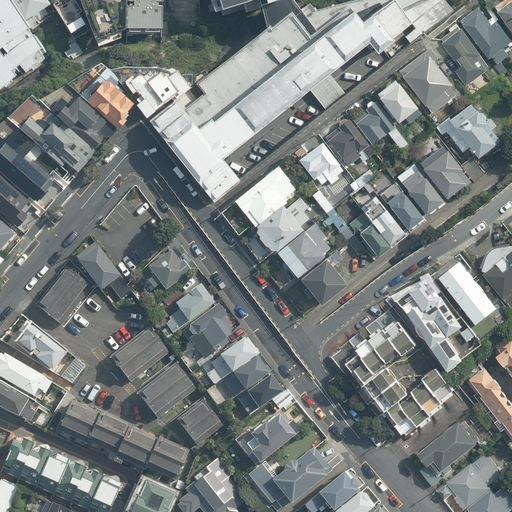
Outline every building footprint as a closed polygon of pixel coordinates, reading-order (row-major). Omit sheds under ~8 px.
[(13,0),(0,0),(0,85),(17,73),(13,68),(19,63),(25,71),(48,54),(29,23),(13,0)] [(55,4),(52,0),(13,0),(29,23),(55,4)] [(94,26),(82,0),(52,0),(55,4),(76,38),(94,26)] [(134,31),(133,0),(82,0),(94,26),(103,49),(129,41),(134,31)] [(173,0),(133,0),(134,31),(175,30),(173,0)] [(218,0),(221,12),(260,1),(269,27),(201,81),(208,94),(188,107),(180,97),(148,118),(217,196),(242,177),(225,156),(367,41),(378,51),(452,10),(444,0),(427,0),(405,11),(393,0),(387,0),(381,5),(378,1),(354,11),(349,7),(316,29),(303,8),(296,0),(218,0)] [(511,0),(504,0),(492,9),(511,35),(511,0)] [(511,50),(511,35),(492,9),(464,31),(491,67),(511,50)] [(491,67),(464,31),(441,48),(468,84),(491,67)] [(429,49),(398,71),(431,113),(455,92),(433,61),(435,56),(429,49)] [(83,99),(117,133),(140,109),(106,76),(83,99)] [(396,78),(376,94),(399,124),(420,109),(396,78)] [(83,99),(78,95),(71,103),(62,95),(48,109),(57,118),(95,156),(117,133),(83,99)] [(477,97),(446,119),(476,160),(506,138),(477,97)] [(377,103),(355,121),(374,145),(397,127),(377,103)] [(69,165),(78,174),(95,156),(57,118),(44,131),(30,118),(21,127),(50,155),(64,169),(69,165)] [(325,137),(347,166),(358,157),(362,162),(376,151),(350,118),(325,137)] [(0,144),(0,171),(9,181),(32,203),(64,169),(50,155),(35,171),(4,141),(0,144)] [(332,185),(341,178),(338,175),(345,170),(322,141),(299,160),(321,187),(328,181),(332,185)] [(417,168),(445,205),(473,184),(445,146),(417,168)] [(403,189),(426,220),(445,205),(417,168),(411,161),(399,170),(405,179),(399,183),(403,189)] [(254,229),(294,198),(301,192),(279,164),(232,201),(254,229)] [(9,181),(0,190),(0,196),(3,199),(0,202),(0,215),(16,231),(38,209),(32,203),(9,181)] [(362,211),(390,247),(408,233),(385,202),(369,181),(350,195),(362,211)] [(319,187),(310,194),(326,213),(335,206),(319,187)] [(385,202),(408,233),(426,220),(403,189),(385,202)] [(294,198),(254,229),(274,255),(277,252),(314,224),(294,198)] [(390,247),(362,211),(349,221),(376,257),(390,247)] [(0,215),(0,247),(16,231),(0,215)] [(314,224),(277,252),(297,277),(334,249),(340,243),(321,218),(314,224)] [(120,275),(97,242),(75,258),(100,291),(120,275)] [(511,247),(482,272),(505,301),(511,294),(511,247)] [(164,290),(189,271),(172,249),(146,269),(151,275),(146,279),(155,289),(160,285),(164,290)] [(334,249),(297,277),(321,308),(352,284),(335,263),(341,258),(334,249)] [(464,260),(440,278),(476,325),(500,307),(464,260)] [(87,285),(65,268),(36,306),(58,322),(87,285)] [(128,275),(111,287),(121,300),(137,289),(128,275)] [(434,275),(410,292),(419,304),(407,313),(450,370),(485,343),(434,275)] [(182,329),(218,302),(202,280),(166,308),(172,316),(164,322),(173,333),(180,327),(182,329)] [(218,302),(182,329),(204,359),(240,331),(218,302)] [(404,358),(421,344),(396,314),(342,358),(402,432),(457,388),(439,367),(410,391),(388,365),(401,354),(404,358)] [(30,323),(14,345),(52,372),(68,350),(30,323)] [(167,347),(150,325),(110,357),(128,379),(167,347)] [(511,335),(496,347),(501,354),(498,356),(511,374),(511,335)] [(248,416),(284,388),(246,337),(210,364),(248,416)] [(51,381),(1,352),(0,353),(0,378),(34,398),(34,394),(39,395),(41,392),(45,393),(51,381)] [(196,385),(178,363),(139,393),(156,416),(196,385)] [(511,396),(488,366),(469,381),(511,435),(511,396)] [(35,400),(0,380),(0,408),(28,424),(39,403),(35,400)] [(176,416),(198,445),(222,427),(200,398),(176,416)] [(191,449),(72,400),(61,426),(120,451),(119,454),(180,476),(191,449)] [(283,409),(250,435),(258,445),(250,451),(260,463),(300,431),(283,409)] [(477,446),(458,423),(418,455),(437,478),(477,446)] [(23,434),(6,472),(97,511),(122,511),(135,483),(23,434)] [(294,459),(282,468),(285,472),(273,482),(291,504),(329,473),(311,451),(297,462),(294,459)] [(466,508),(507,476),(489,452),(448,484),(466,508)] [(249,500),(219,461),(183,488),(189,495),(175,505),(180,511),(193,511),(199,508),(202,511),(201,511),(238,511),(237,509),(249,500)] [(261,468),(248,478),(274,511),(286,502),(261,468)] [(368,511),(374,508),(344,469),(303,501),(310,511),(315,511),(325,504),(331,511),(368,511)] [(511,511),(511,481),(507,476),(466,508),(469,511),(511,511)] [(19,488),(1,480),(0,482),(0,511),(8,511),(10,510),(19,488)] [(170,511),(177,495),(142,481),(129,511),(170,511)] [(49,502),(43,511),(39,511),(33,509),(32,511),(66,511),(68,510),(49,502)]
